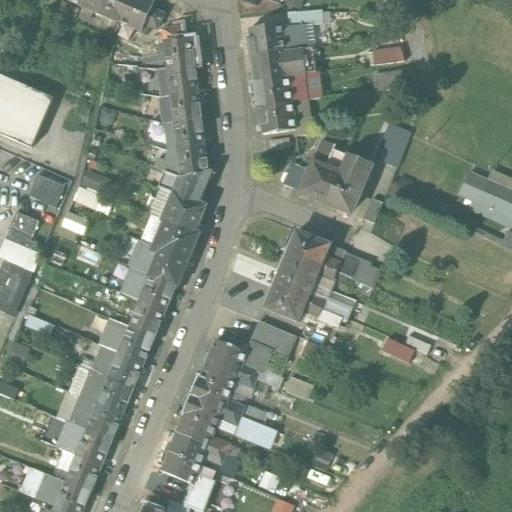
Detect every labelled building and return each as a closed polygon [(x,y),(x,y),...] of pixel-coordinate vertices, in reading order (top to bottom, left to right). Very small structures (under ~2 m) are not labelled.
[(85,0),(82,7),(81,7),(81,9),(115,24),(116,22),(125,0),(85,0)] [(150,0),(125,0),(116,22),(141,33),(144,25),(157,30),(164,15),(151,10),(155,2),(150,0)] [(316,0),(293,0),(295,11),(318,8),(316,0)] [(78,9),(62,2),(58,11),(74,18),(78,9)] [(321,13),(297,13),(289,14),(289,27),(321,27),(321,13)] [(282,28),(247,32),(251,58),(285,53),(282,28)] [(180,29),(163,31),(164,44),(156,45),(159,71),(167,70),(168,71),(194,68),(191,40),(181,42),(180,29)] [(375,49),(376,70),(407,69),(406,47),(375,49)] [(285,53),(251,58),(254,84),(288,79),(305,77),(302,51),(285,53)] [(138,56),(118,54),(117,66),(137,68),(138,56)] [(194,68),(168,71),(167,70),(159,71),(162,98),(198,94),(194,68)] [(53,100),(0,76),(0,135),(31,149),(53,100)] [(288,79),(254,84),(257,110),(291,105),(288,79)] [(162,98),(166,125),(174,124),(201,120),(198,94),(162,98)] [(291,105),(257,110),(259,127),(263,126),(264,136),(295,132),(291,105)] [(316,108),(307,109),(308,123),(318,121),(316,108)] [(201,120),(174,124),(166,125),(169,151),(177,150),(204,147),(201,120)] [(288,140),(268,142),(270,153),(289,151),(288,140)] [(177,150),(169,151),(165,163),(158,160),(155,168),(165,172),(164,173),(180,178),(180,177),(181,177),(181,178),(207,174),(207,172),(204,147),(177,150)] [(375,149),(368,167),(369,168),(379,171),(386,154),(375,149)] [(323,170),(312,165),(299,194),(325,205),(345,158),(331,152),(323,170)] [(368,167),(345,158),(325,205),(349,215),(369,168),(368,167)] [(291,166),(282,187),(294,192),(303,171),(291,166)] [(477,200),(472,211),(511,226),(511,174),(496,169),(493,176),(474,169),(464,195),(477,200)] [(207,174),(181,178),(181,177),(180,177),(180,178),(164,173),(158,188),(173,195),(198,205),(198,204),(211,174),(207,172),(207,174)] [(44,175),(36,195),(62,206),(70,185),(44,175)] [(115,212),(119,197),(82,189),(79,204),(115,212)] [(198,205),(173,195),(162,222),(164,223),(164,222),(194,234),(195,233),(205,207),(198,204),(198,205)] [(372,200),(364,221),(374,225),(382,204),(372,200)] [(39,224),(16,214),(5,241),(34,254),(38,245),(31,242),(39,224)] [(71,214),(69,228),(90,231),(91,216),(71,214)] [(194,234),(164,222),(164,223),(153,248),(188,262),(199,235),(195,233),(194,234)] [(349,255),(321,243),(320,244),(305,238),(306,237),(296,233),(293,242),(294,242),(289,254),(346,277),(350,279),(351,279),(371,288),(377,271),(369,268),(370,265),(358,260),(357,264),(347,260),(349,255)] [(188,262),(153,248),(149,258),(156,260),(149,277),(150,278),(151,277),(176,287),(175,288),(177,289),(188,262)] [(337,274),(289,254),(281,272),(313,285),(317,276),(333,282),(337,274)] [(26,270),(3,261),(0,268),(0,313),(7,316),(26,270)] [(313,285),(281,272),(274,290),(322,310),(325,302),(326,302),(309,294),(313,285)] [(346,277),(337,274),(333,282),(342,286),(346,277)] [(176,287),(151,277),(150,278),(149,277),(143,275),(133,299),(140,302),(165,313),(175,288),(176,287)] [(322,310),(274,290),(266,310),(297,323),(301,312),(318,319),(322,310)] [(140,302),(130,298),(120,324),(130,328),(154,339),(165,313),(140,302)] [(336,307),(325,302),(322,310),(332,315),(336,307)] [(294,338),(259,323),(252,340),(287,355),(294,338)] [(154,339),(130,328),(119,354),(144,364),(154,339)] [(427,344),(409,336),(404,345),(423,354),(427,344)] [(415,352),(387,339),(382,352),(409,365),(415,352)] [(246,354),(216,342),(208,361),(239,374),(256,381),(259,373),(262,374),(271,353),(250,345),(246,354)] [(144,364),(119,354),(102,347),(92,373),(133,390),(144,364)] [(208,361),(200,378),(199,378),(199,379),(231,392),(235,383),(252,390),(256,381),(239,374),(208,361)] [(92,373),(88,372),(81,369),(70,394),(81,399),(97,406),(98,406),(122,416),(133,390),(92,373)] [(231,392),(199,379),(198,380),(190,397),(241,418),(244,409),(228,402),(231,392)] [(241,418),(190,397),(183,415),(184,415),(183,416),(216,429),(220,420),(237,427),(241,418)] [(97,406),(81,399),(71,424),(86,431),(87,432),(112,442),(122,416),(98,406),(97,406)] [(216,429),(183,416),(183,417),(184,418),(177,435),(225,455),(226,455),(229,446),(212,439),(216,429)] [(112,442),(87,432),(86,431),(79,429),(71,448),(79,451),(76,457),(101,468),(112,442)] [(225,455),(177,435),(169,454),(201,466),(204,459),(221,466),(226,455),(225,455)] [(76,457),(76,458),(69,454),(58,480),(66,483),(91,493),(101,468),(76,457)] [(201,466),(169,454),(161,473),(180,481),(198,489),(210,493),(215,483),(197,476),(201,466)] [(66,483),(65,484),(47,476),(37,500),(56,508),(55,509),(62,511),(82,511),(91,493),(66,483)] [(303,490),(276,479),(272,488),(281,492),(281,491),(299,499),(303,490)] [(198,489),(180,481),(175,491),(194,499),(198,489)] [(175,491),(171,501),(191,510),(196,500),(194,499),(175,491)] [(198,511),(202,502),(196,500),(191,510),(190,511),(198,511)] [(171,501),(171,502),(167,511),(168,511),(190,511),(191,510),(171,501)] [(271,511),(297,511),(275,502),(271,511)]
